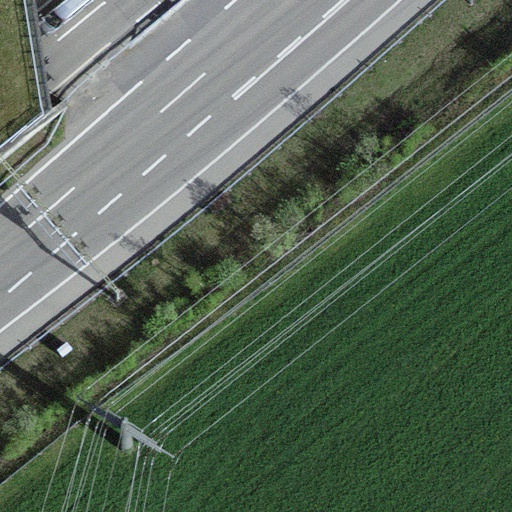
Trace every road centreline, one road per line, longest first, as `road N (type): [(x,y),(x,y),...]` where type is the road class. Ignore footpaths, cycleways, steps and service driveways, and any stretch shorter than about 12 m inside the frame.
road 1 (motorway): [(0,250),(286,0)]
road 2 (motorway): [(105,0),(0,84)]
